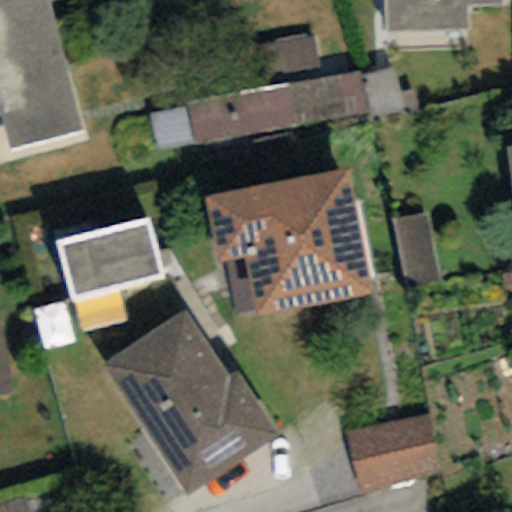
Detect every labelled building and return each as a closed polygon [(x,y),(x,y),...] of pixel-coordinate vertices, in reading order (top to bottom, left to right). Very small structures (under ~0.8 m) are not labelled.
[(0,0),(0,111),(0,112),(10,151),(80,133),(45,0),(0,0)] [(507,0),(386,0),(388,32),(474,28),(473,9),(507,8),(507,0)] [(357,69),(184,102),(192,146),(366,113),(357,69)] [(348,171),(204,198),(216,265),(223,264),(232,313),(256,309),(258,317),(371,296),(348,171)] [(427,213),(392,220),(407,297),(442,290),(427,213)] [(147,221),(56,245),(71,303),(163,279),(147,221)] [(0,398),(18,395),(0,300),(0,398)] [(181,308),(99,364),(190,496),(279,435),(235,370),(228,375),(181,308)] [(425,413),(343,434),(357,492),(440,471),(425,413)] [(33,511),(30,503),(7,511),(33,511)]
